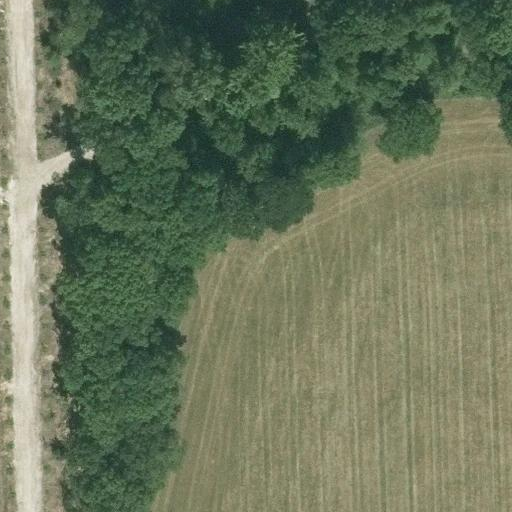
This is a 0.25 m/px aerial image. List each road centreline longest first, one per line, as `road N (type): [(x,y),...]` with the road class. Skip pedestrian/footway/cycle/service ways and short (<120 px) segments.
road 1 (track): [(14,0),(19,511)]
road 2 (track): [(16,221),(98,184),(335,19),(391,0)]
